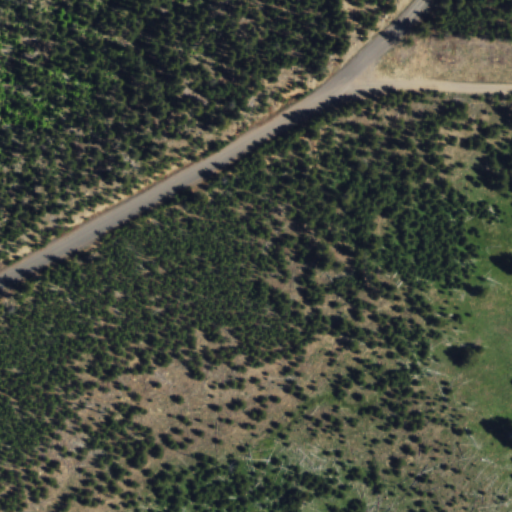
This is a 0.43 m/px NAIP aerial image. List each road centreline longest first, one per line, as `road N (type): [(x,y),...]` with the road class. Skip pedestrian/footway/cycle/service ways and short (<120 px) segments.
road 1 (tertiary): [(0,276),(337,86)]
road 2 (track): [(511,89),(337,86)]
